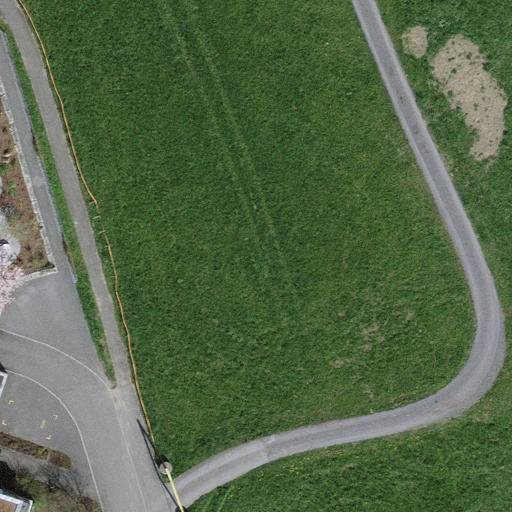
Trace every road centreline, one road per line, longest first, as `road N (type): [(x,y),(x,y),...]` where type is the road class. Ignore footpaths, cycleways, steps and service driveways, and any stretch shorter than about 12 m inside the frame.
road 1 (track): [(142,511),(112,314),(14,0)]
road 2 (track): [(511,339),(485,387),(420,424),(229,477),(199,511)]
road 3 (track): [(362,0),(511,325)]
